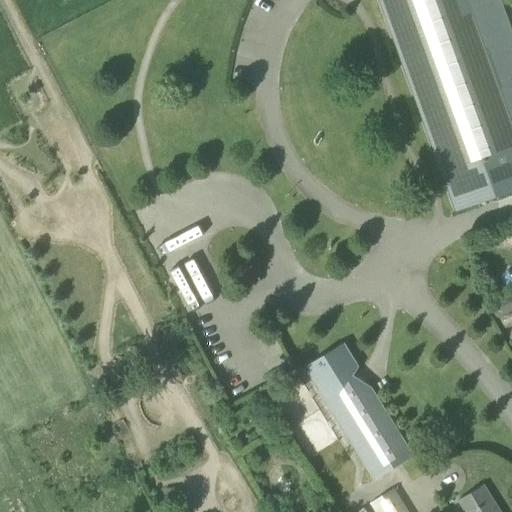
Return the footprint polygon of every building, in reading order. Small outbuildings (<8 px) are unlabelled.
[(381,0),(457,209),(465,206),(511,188),(511,21),(504,0),(381,0)] [(511,312),(501,319),(511,340),(511,312)] [(375,478),(412,454),(372,389),(352,375),(358,367),(345,345),(307,368),(375,478)] [(466,511),(500,511),(484,486),(459,501),(466,511)] [(371,504),(376,511),(408,511),(394,489),(371,504)]
